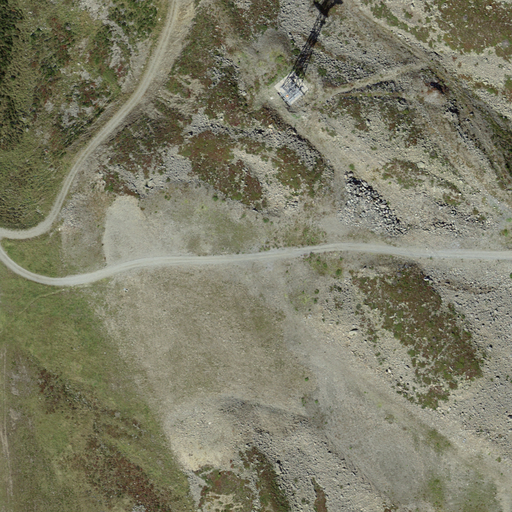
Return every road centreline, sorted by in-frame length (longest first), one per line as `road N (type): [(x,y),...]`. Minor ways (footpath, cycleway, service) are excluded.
road 1 (track): [(511,255),(344,246),(158,261),(73,281),(33,277),(0,260)]
road 2 (track): [(0,233),(32,235),(46,226),(77,160),(138,92),(173,0)]
